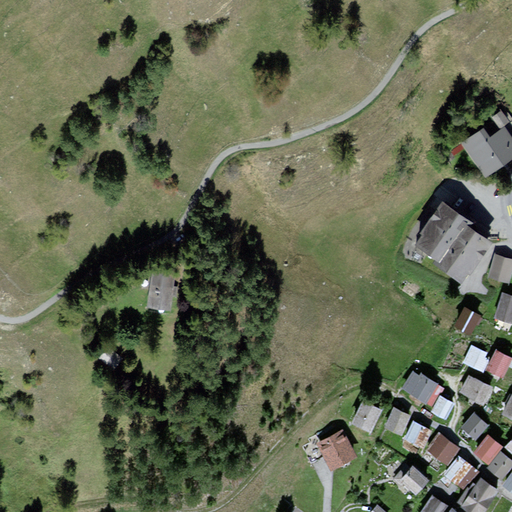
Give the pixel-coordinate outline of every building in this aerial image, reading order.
[(504,111),(494,119),(502,129),(511,122),(504,111)] [(486,127),(462,143),(485,176),(511,157),(511,135),(506,127),(502,129),(493,136),(486,127)] [(468,222),(443,203),(413,242),(438,261),(465,224),(468,222)] [(491,244),(465,224),(438,261),(435,265),(461,284),(491,244)] [(511,271),(511,258),(493,253),(487,276),(509,282),(511,271)] [(164,273),(142,268),(134,305),(156,310),(164,273)] [(511,320),(511,295),(502,292),(493,318),(511,324),(511,320)] [(479,315),(463,306),(452,325),(468,335),(479,315)] [(492,355),(473,344),(462,363),(481,374),(484,369),(492,355)] [(102,346),(92,356),(102,365),(111,354),(102,346)] [(511,358),(496,349),(492,355),(484,369),(500,378),(508,366),(511,368),(511,358)] [(417,378),(411,375),(402,388),(425,404),(437,385),(420,374),(417,378)] [(490,389),(468,377),(459,394),(481,406),(490,389)] [(511,395),(509,394),(500,414),(511,419),(511,395)] [(454,404),(437,395),(428,411),(444,420),(454,404)] [(363,402),(351,423),(370,433),(381,411),(363,402)] [(409,416),(392,407),(383,426),(400,434),(409,416)] [(487,426),(473,413),(459,428),(474,441),(487,426)] [(431,431),(412,421),(402,438),(421,449),(431,431)] [(345,430),(318,443),(331,469),(358,456),(345,430)] [(460,450),(441,434),(427,451),(445,466),(460,450)] [(501,447),(487,436),(474,453),(488,464),(501,447)] [(511,465),(511,461),(501,452),(486,468),(500,480),(511,465)] [(474,469),(459,457),(444,475),(459,487),(474,469)] [(428,481),(411,465),(397,480),(415,496),(428,481)] [(511,470),(501,485),(511,493),(511,470)] [(482,511),(498,492),(480,479),(471,491),(467,488),(456,502),(470,511),(482,511)] [(441,511),(446,506),(432,495),(419,511),(441,511)]
